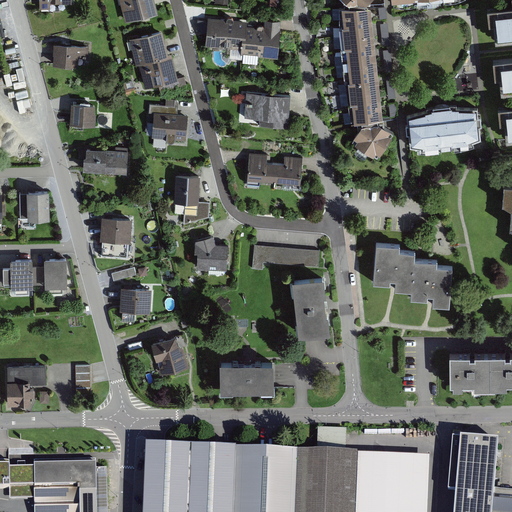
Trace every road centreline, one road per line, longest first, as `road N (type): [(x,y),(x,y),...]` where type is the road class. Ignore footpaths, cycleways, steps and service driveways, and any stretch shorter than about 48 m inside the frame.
road 1 (residential): [(333,215),(246,219),(179,0)]
road 2 (residential): [(129,419),(62,172)]
road 3 (residential): [(129,419),(357,416)]
road 4 (residential): [(303,0),(333,215)]
road 5 (residential): [(333,215),(357,416)]
road 6 (residential): [(62,172),(16,0)]
road 7 (residential): [(357,416),(511,413)]
road 8 (residential): [(0,423),(129,419)]
